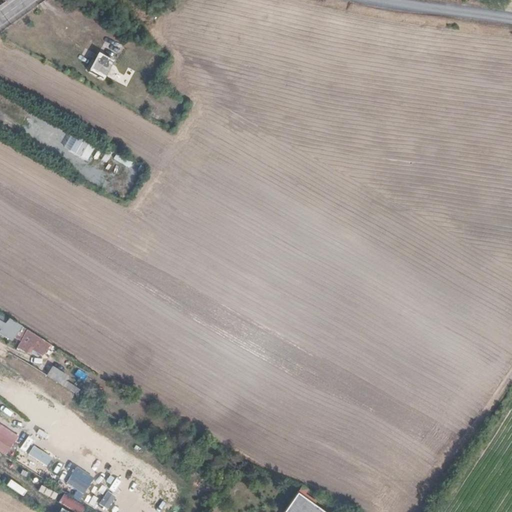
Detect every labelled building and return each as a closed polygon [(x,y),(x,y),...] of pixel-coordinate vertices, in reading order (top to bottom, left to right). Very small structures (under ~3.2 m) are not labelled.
[(119,48),(104,40),(88,72),(103,80),(119,48)] [(159,101),(178,106),(180,100),(161,95),(159,101)] [(48,136),(53,123),(39,118),(34,131),(48,136)] [(88,161),(96,146),(76,137),(69,152),(88,161)] [(21,325),(0,312),(0,331),(12,339),(16,331),(21,325)] [(23,335),(27,329),(21,325),(16,331),(23,335)] [(32,366),(48,342),(27,329),(23,335),(11,353),(32,366)] [(68,388),(73,377),(50,366),(45,377),(68,388)] [(18,436),(0,424),(0,451),(6,455),(18,436)] [(47,464),(52,453),(25,439),(19,450),(47,464)] [(5,458),(2,464),(20,473),(23,467),(5,458)] [(76,490),(72,496),(78,500),(93,478),(76,466),(65,482),(76,490)] [(20,476),(18,482),(35,488),(37,482),(20,476)] [(39,485),(37,491),(54,498),(56,493),(39,485)] [(281,511),(324,511),(295,491),(281,511)] [(76,511),(81,511),(85,505),(61,494),(57,503),(76,511)] [(123,496),(113,510),(115,511),(119,511),(128,500),(123,496)]
